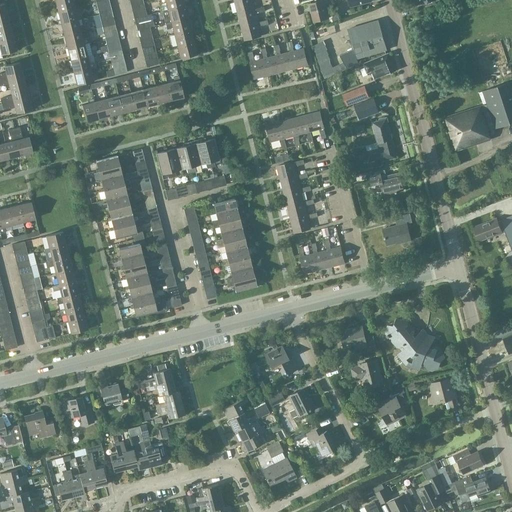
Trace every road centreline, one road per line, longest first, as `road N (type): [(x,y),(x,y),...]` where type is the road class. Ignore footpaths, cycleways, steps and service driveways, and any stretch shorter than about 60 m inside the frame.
road 1 (residential): [(266,511),(366,460),(295,310)]
road 2 (tertiary): [(457,267),(389,0)]
road 3 (tertiary): [(511,476),(457,267)]
road 4 (residential): [(116,511),(125,494),(235,465),(260,511)]
road 5 (residential): [(34,373),(196,333)]
road 6 (residential): [(375,287),(335,145)]
road 7 (residential): [(196,333),(162,207)]
road 8 (residential): [(34,373),(3,256)]
